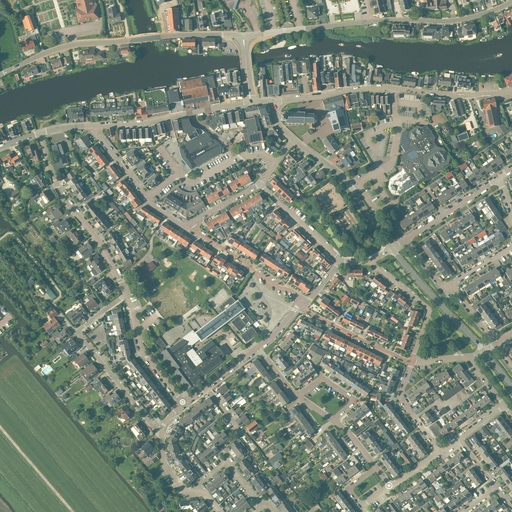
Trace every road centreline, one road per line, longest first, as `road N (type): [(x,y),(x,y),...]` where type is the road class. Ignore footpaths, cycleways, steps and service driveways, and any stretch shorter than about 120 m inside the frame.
road 1 (tertiary): [(244,34),(455,20),(511,1)]
road 2 (residential): [(125,292),(61,196),(40,132)]
road 3 (tertiary): [(0,75),(72,45),(164,36)]
road 4 (tertiary): [(92,125),(250,102)]
road 5 (residential): [(191,223),(156,208),(92,125)]
road 6 (residential): [(191,223),(307,302)]
road 7 (unclassified): [(483,351),(391,248)]
road 8 (residential): [(410,363),(429,310),(370,260)]
road 9 (residential): [(161,432),(76,332)]
road 10 (residential): [(183,402),(140,348),(125,292)]
road 11 (residential): [(410,363),(296,308)]
road 12 (residential): [(350,189),(392,161),(399,130),(393,88)]
road 13 (tertiary): [(273,100),(393,88)]
